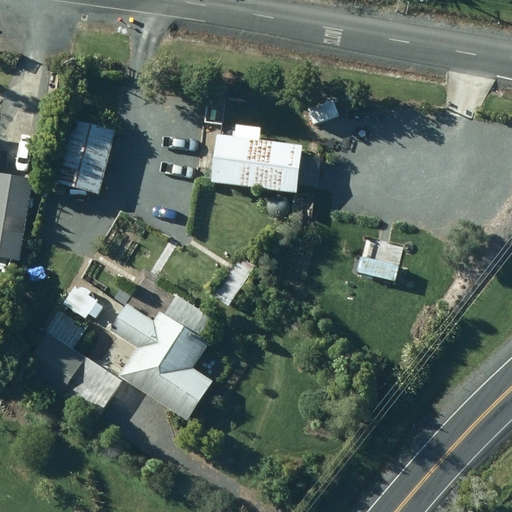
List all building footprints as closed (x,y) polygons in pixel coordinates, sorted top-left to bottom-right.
[(118,129),(69,120),(56,183),(105,193),(118,129)] [(220,135),(215,187),(304,195),(309,142),(265,138),(266,128),(238,125),(237,136),(220,135)] [(0,259),(22,263),(36,177),(0,171),(0,259)] [(233,307),(259,268),(244,258),(218,297),(233,307)] [(138,295),(115,332),(140,348),(121,378),(193,423),(217,384),(196,371),(214,343),(138,295)] [(62,400),(90,363),(49,332),(22,370),(62,400)]
